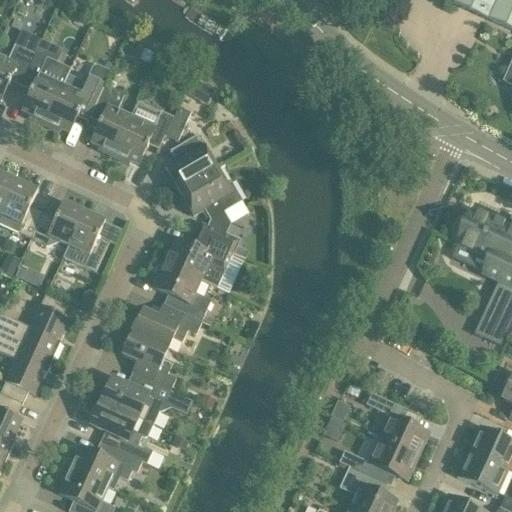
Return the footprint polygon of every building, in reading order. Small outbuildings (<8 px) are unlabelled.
[(511,0),(453,0),(451,6),(511,33),(511,60),(502,83),(511,87),(511,0)] [(132,58),(140,45),(130,39),(122,52),(132,58)] [(0,103),(11,79),(22,84),(35,56),(14,47),(7,63),(0,60),(0,103)] [(28,121),(44,128),(62,88),(48,82),(55,66),(35,56),(22,84),(33,89),(21,114),(29,118),(28,121)] [(166,62),(159,59),(155,68),(165,73),(168,68),(166,62)] [(91,115),(104,88),(112,73),(97,66),(92,69),(87,80),(83,79),(76,95),(62,88),(44,128),(59,135),(61,132),(69,136),(80,110),(91,115)] [(206,108),(208,104),(214,95),(195,83),(193,87),(187,96),(206,108)] [(97,152),(113,159),(131,120),(117,114),(124,98),(104,88),(91,115),(102,120),(90,146),(98,149),(97,152)] [(160,147),(164,139),(173,120),(160,114),(160,115),(138,105),(131,120),(113,159),(128,167),(130,164),(138,167),(149,142),(160,147)] [(177,110),(173,120),(164,139),(177,145),(190,116),(177,110)] [(177,192),(179,195),(217,172),(197,138),(169,154),(175,164),(165,170),(167,174),(165,179),(172,190),(177,192)] [(204,213),(210,223),(207,229),(201,225),(195,239),(201,242),(233,256),(245,262),(247,257),(235,251),(238,244),(224,238),(229,226),(223,215),(241,205),(230,187),(226,189),(217,172),(179,195),(181,198),(179,203),(185,214),(191,215),(193,219),(204,213)] [(0,217),(0,218),(16,184),(0,176),(0,217)] [(30,242),(40,219),(28,213),(37,193),(16,184),(0,218),(0,227),(17,236),(30,242)] [(57,244),(68,249),(83,215),(62,205),(53,225),(40,219),(30,242),(46,249),(57,244)] [(453,210),(442,236),(446,238),(444,243),(477,258),(470,273),(503,288),(511,269),(511,268),(497,261),(510,233),(459,209),(458,212),(453,210)] [(68,249),(63,261),(95,276),(107,250),(95,245),(105,225),(83,215),(68,249)] [(195,239),(190,249),(175,242),(170,254),(167,253),(162,265),(200,283),(217,290),(233,256),(201,242),(195,239)] [(170,311),(174,313),(201,325),(210,303),(194,296),(200,283),(162,265),(156,277),(158,278),(153,291),(174,300),(170,311)] [(13,279),(16,272),(4,267),(1,274),(13,279)] [(26,274),(18,271),(15,279),(22,282),(26,274)] [(474,322),(494,331),(509,298),(490,289),(474,322)] [(84,295),(79,305),(87,309),(94,295),(90,293),(84,295)] [(0,316),(0,335),(53,360),(60,344),(58,343),(68,321),(63,319),(68,307),(45,296),(40,308),(39,308),(29,330),(0,316)] [(195,337),(201,325),(174,313),(170,311),(162,307),(156,320),(143,313),(132,335),(167,351),(172,341),(181,346),(186,334),(195,337)] [(4,384),(5,384),(0,394),(0,396),(22,407),(28,395),(33,397),(43,375),(45,376),(53,360),(0,335),(0,355),(15,362),(4,384)] [(122,358),(136,364),(130,376),(167,393),(170,394),(175,381),(167,378),(172,366),(163,361),(167,351),(132,335),(122,358)] [(511,375),(510,375),(504,388),(507,389),(501,402),(511,406),(511,415),(510,421),(511,422),(511,375)] [(159,415),(171,410),(185,417),(191,404),(170,394),(167,393),(162,404),(112,381),(108,389),(104,388),(99,400),(102,402),(101,404),(137,421),(153,428),(159,415)] [(0,457),(7,460),(14,445),(12,444),(22,422),(16,419),(22,407),(0,396),(0,457)] [(428,436),(417,431),(406,426),(411,415),(371,397),(365,408),(390,419),(379,442),(417,460),(428,436)] [(202,399),(199,406),(211,411),(214,404),(202,399)] [(142,452),(137,449),(141,439),(144,441),(147,439),(153,428),(137,421),(101,404),(100,407),(96,406),(90,418),(94,420),(90,428),(117,440),(112,451),(141,465),(147,467),(153,455),(143,450),(142,452)] [(349,409),(338,404),(331,419),(330,420),(341,425),(349,409)] [(511,464),(511,444),(479,429),(468,455),(508,473),(511,464)] [(188,445),(184,443),(175,439),(171,446),(180,451),(185,452),(188,445)] [(339,466),(348,470),(376,483),(380,485),(385,474),(406,483),(417,460),(379,442),(369,466),(344,454),(339,466)] [(136,476),(141,465),(112,451),(107,462),(80,450),(69,474),(106,490),(112,477),(127,484),(131,474),(136,476)] [(497,498),(508,473),(468,455),(456,480),(497,498)] [(376,483),(348,470),(339,491),(355,498),(348,511),(392,511),(396,505),(372,493),(376,483)] [(84,511),(113,511),(115,510),(100,504),(106,490),(69,474),(58,497),(86,509),(84,511)] [(477,511),(447,498),(441,511),(477,511)] [(499,510),(504,511),(511,511),(511,502),(504,499),(499,510)]
